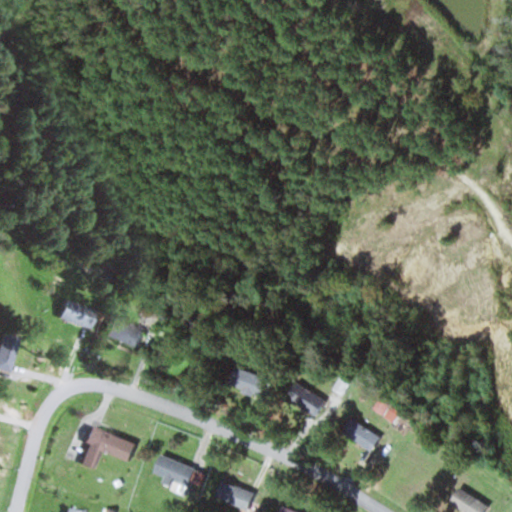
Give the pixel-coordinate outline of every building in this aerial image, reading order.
[(86,332),(98,318),(76,299),(64,313),(86,332)] [(150,331),(117,316),(108,334),(142,349),(150,331)] [(21,338),(2,334),(0,344),(0,368),(14,371),(21,338)] [(245,364),(235,384),(262,399),(273,380),(245,364)] [(330,398),(302,381),(291,399),(320,416),(330,398)] [(380,449),(387,433),(354,418),(347,434),(380,449)] [(142,441),(95,426),(83,463),(99,469),(105,450),(136,460),(142,441)] [(190,494),(195,481),(203,484),(208,470),(166,455),(160,473),(168,476),(165,485),(190,494)] [(252,510),(260,493),(228,478),(220,496),(252,510)] [(456,501),(471,511),(490,511),(495,505),(466,486),(456,501)]
